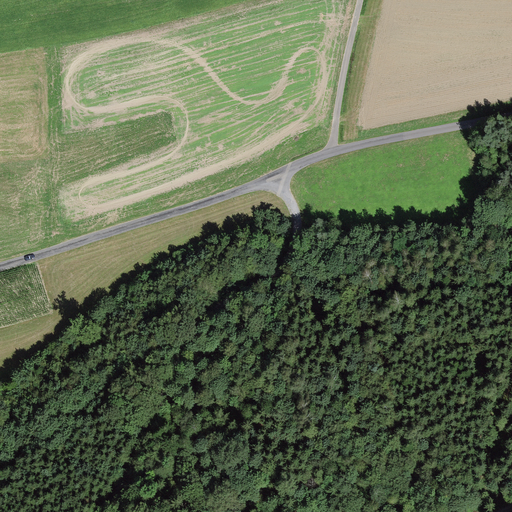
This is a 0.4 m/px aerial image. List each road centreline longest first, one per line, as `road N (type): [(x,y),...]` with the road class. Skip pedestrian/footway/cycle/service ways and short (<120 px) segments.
road 1 (unclassified): [(0,267),(327,153),(511,115)]
road 2 (track): [(270,179),(293,204),(302,233),(291,257),(222,306),(184,353),(99,511)]
road 3 (track): [(327,153),(357,0)]
